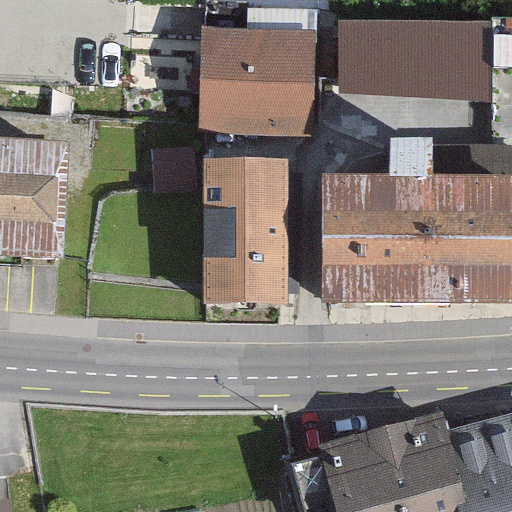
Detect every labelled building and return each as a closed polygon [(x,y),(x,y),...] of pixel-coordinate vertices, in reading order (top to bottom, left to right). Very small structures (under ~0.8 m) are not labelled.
[(488,92),(490,21),(339,17),(338,89),(488,92)] [(511,17),(502,18),(502,180),(511,180),(511,17)] [(205,39),(202,135),(325,138),(328,42),(205,39)] [(0,139),(0,255),(76,258),(80,142),(0,139)] [(212,167),(210,306),(300,308),(302,169),(212,167)] [(341,180),(340,302),(511,302),(511,180),(502,180),(341,180)] [(321,450),(339,511),(471,511),(453,439),(442,415),(321,450)] [(511,511),(511,424),(453,439),(471,511),(511,511)]
